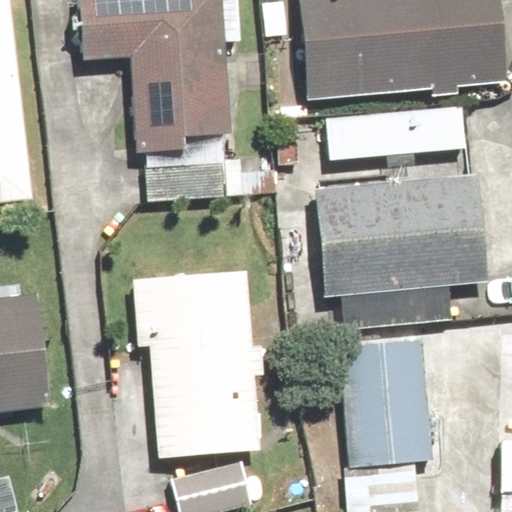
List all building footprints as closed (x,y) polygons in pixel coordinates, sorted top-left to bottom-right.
[(0,0),(0,203),(38,200),(15,0),(0,0)] [(243,0),(80,0),(85,61),(134,58),(144,204),(268,195),(265,158),(241,160),(233,48),(247,47),(243,0)] [(500,0),(300,0),(309,100),(508,83),(500,0)] [(462,107),(314,117),(317,164),(465,154),(462,107)] [(479,176),(319,191),(329,300),(489,286),(479,176)] [(251,270),(137,279),(142,348),(151,348),(160,458),(266,450),(251,270)] [(41,293),(0,298),(0,413),(55,407),(41,293)] [(420,340),(332,345),(339,476),(412,472),(427,471),(420,340)] [(413,511),(412,472),(339,476),(341,511),(413,511)] [(9,473),(0,475),(0,511),(14,511),(19,511),(9,473)]
